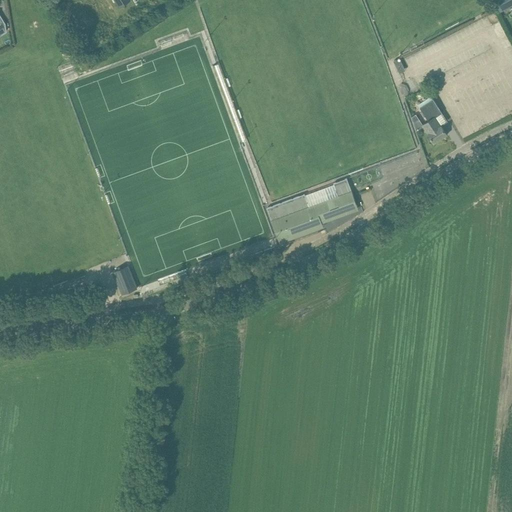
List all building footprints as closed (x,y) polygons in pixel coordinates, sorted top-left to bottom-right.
[(511,0),(493,0),(500,12),(511,5),(511,0)] [(399,59),(393,62),(398,71),(404,68),(400,61),(399,59)] [(431,96),(418,105),(420,108),(428,121),(422,125),(423,126),(434,144),(447,135),(441,126),(435,117),(442,113),(433,100),(431,96)] [(305,194),(267,208),(280,243),(294,238),(293,235),(322,225),(322,223),(347,214),(346,211),(357,207),(347,179),(334,183),(340,200),(311,210),(305,194)] [(255,254),(257,260),(276,253),(274,247),(255,254)] [(113,272),(122,295),(137,289),(128,266),(113,272)]
